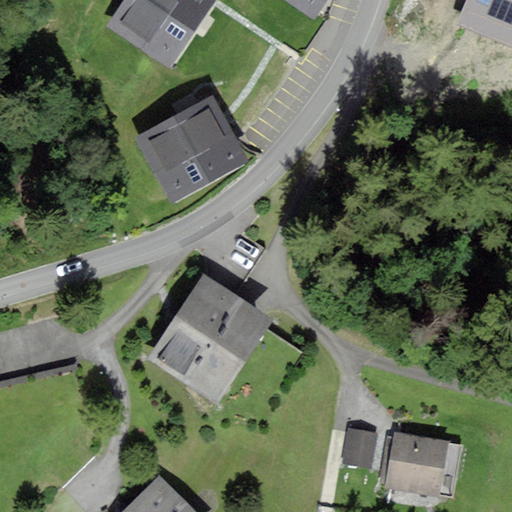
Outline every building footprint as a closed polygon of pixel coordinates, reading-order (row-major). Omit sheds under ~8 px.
[(211,0),(127,0),(111,24),(170,63),(211,0)] [(322,0),(291,0),(312,14),(322,0)] [(511,0),(468,0),(459,23),(511,45),(511,0)] [(245,159),(212,97),(139,136),(173,198),(245,159)] [(268,317),(204,276),(153,355),(217,396),(268,317)] [(346,462),(370,465),(374,434),(351,431),(346,462)] [(445,441),(397,434),(389,485),(437,492),(445,441)] [(193,511),(159,478),(126,511),(193,511)]
